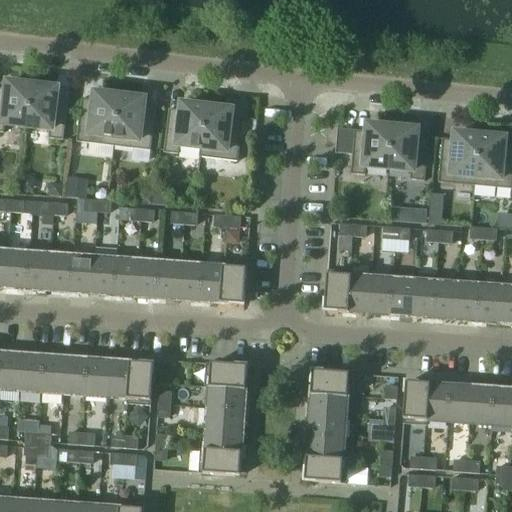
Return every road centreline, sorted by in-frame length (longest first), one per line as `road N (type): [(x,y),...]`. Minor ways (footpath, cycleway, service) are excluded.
road 1 (residential): [(0,42),(301,79)]
road 2 (residential): [(0,310),(260,328),(282,317)]
road 3 (residential): [(282,317),(301,79)]
road 4 (residential): [(282,317),(306,331),(511,347)]
road 5 (residential): [(301,79),(511,99)]
